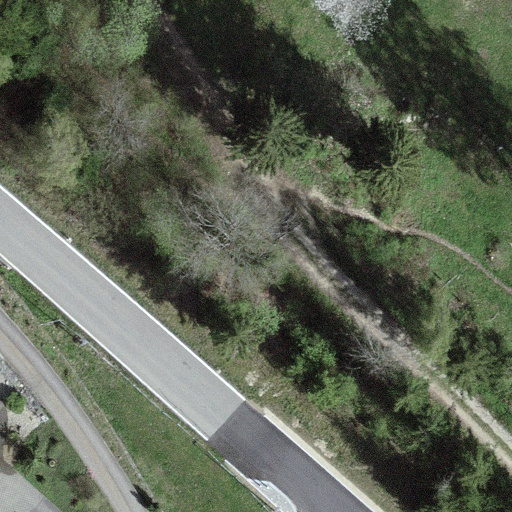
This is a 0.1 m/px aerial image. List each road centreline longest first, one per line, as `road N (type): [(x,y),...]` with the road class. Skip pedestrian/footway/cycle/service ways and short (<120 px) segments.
road 1 (track): [(143,0),(223,125),(350,285),(511,456)]
road 2 (tertiary): [(0,218),(322,511)]
road 3 (track): [(123,511),(87,448),(0,332)]
